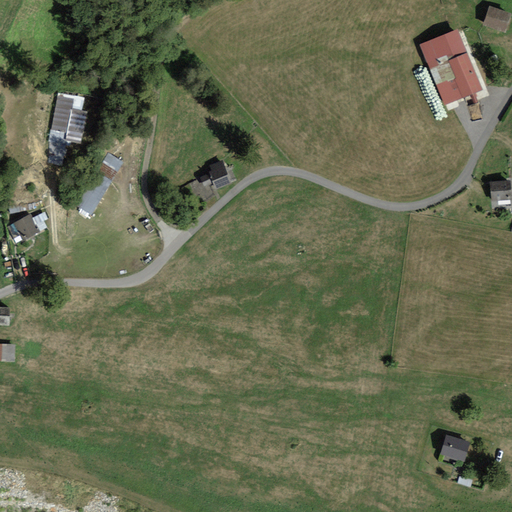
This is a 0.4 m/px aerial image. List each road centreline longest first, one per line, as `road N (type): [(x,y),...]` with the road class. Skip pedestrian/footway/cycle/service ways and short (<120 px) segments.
road 1 (unclassified): [(511,92),(457,185),(432,200),(379,204),(272,170),(243,183),(136,279),(0,293)]
road 2 (track): [(223,0),(176,31),(146,168),(147,201),(177,244)]
